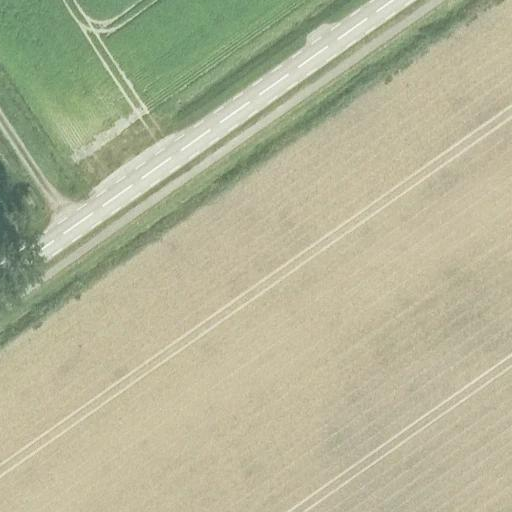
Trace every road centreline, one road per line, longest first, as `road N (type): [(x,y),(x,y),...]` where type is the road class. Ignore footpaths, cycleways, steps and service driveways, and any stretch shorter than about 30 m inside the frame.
road 1 (secondary): [(399,0),(0,282)]
road 2 (track): [(0,114),(74,229)]
